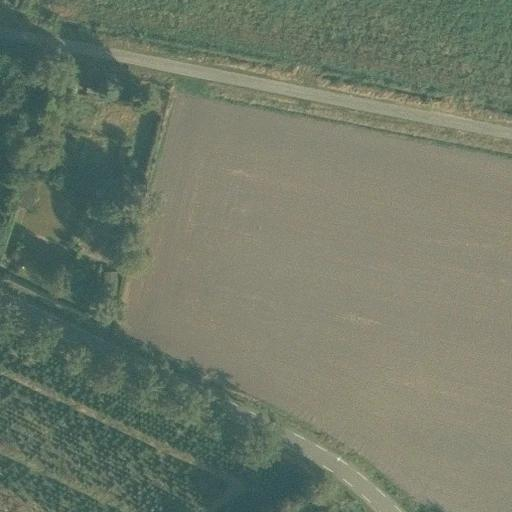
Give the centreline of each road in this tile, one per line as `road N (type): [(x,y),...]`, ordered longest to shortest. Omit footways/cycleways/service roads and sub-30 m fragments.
road 1 (unclassified): [(0,32),(511,129)]
road 2 (unclassified): [(383,511),(236,416),(0,302)]
